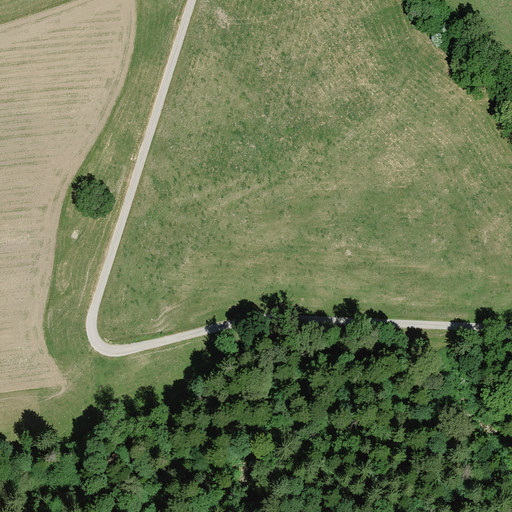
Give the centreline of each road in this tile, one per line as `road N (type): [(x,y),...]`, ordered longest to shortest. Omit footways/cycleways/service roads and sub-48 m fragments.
road 1 (track): [(196,0),(96,305),(99,341),(129,346),(257,318),(511,325)]
road 2 (track): [(372,511),(388,491),(399,492),(448,459),(460,432),(511,402)]
